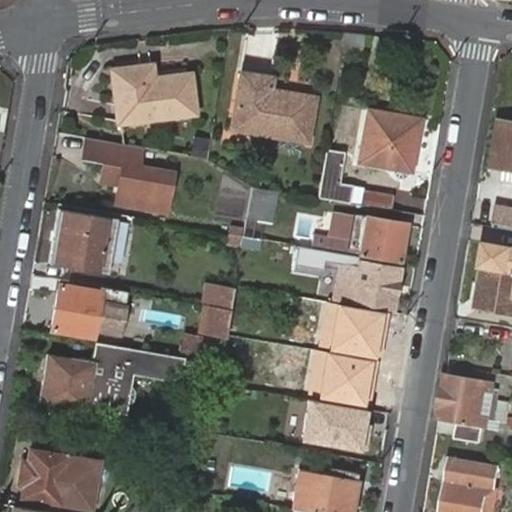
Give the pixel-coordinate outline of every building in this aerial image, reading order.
[(361,53),(364,32),(344,31),(343,52),(361,53)] [(245,62),(243,73),(272,78),(274,67),(245,62)] [(147,64),(137,65),(139,78),(149,77),(147,64)] [(108,68),(110,84),(117,84),(119,102),(113,103),(115,122),(191,113),(186,73),(149,77),(139,78),(137,65),(108,68)] [(272,78),(243,73),(233,129),(308,142),(315,98),(295,94),(294,102),(287,101),(288,93),(270,90),(272,78)] [(117,84),(110,84),(113,103),(119,102),(117,84)] [(294,102),(295,94),(288,93),(287,101),(294,102)] [(367,108),(358,160),(411,169),(419,116),(367,108)] [(511,122),(502,121),(494,168),(511,171),(511,122)] [(117,140),(83,134),(78,157),(113,163),(117,140)] [(117,140),(113,163),(120,165),(138,168),(142,145),(117,140)] [(318,198),(350,203),(352,183),(340,180),(345,151),(326,148),(318,198)] [(170,174),(138,168),(120,165),(112,206),(163,215),(170,174)] [(269,223),(275,191),(250,187),(245,219),(269,223)] [(496,221),(511,224),(511,206),(499,204),(496,221)] [(45,277),(54,279),(67,281),(70,267),(93,271),(101,217),(56,209),(45,277)] [(311,247),(399,263),(405,224),(353,215),(348,246),(312,240),(311,247)] [(242,235),(266,239),(269,223),(245,219),(242,235)] [(237,245),(239,235),(227,232),(226,243),(237,245)] [(511,248),(488,244),(477,305),(511,311),(511,248)] [(358,260),(350,303),(390,310),(398,267),(358,260)] [(30,275),(29,288),(52,292),(54,279),(45,277),(30,275)] [(230,291),(231,287),(208,282),(203,305),(209,306),(227,309),(230,291)] [(124,291),(99,287),(98,292),(58,285),(50,329),(92,337),(93,330),(108,332),(113,307),(122,308),(124,291)] [(227,309),(226,317),(238,320),(242,294),(230,291),(227,309)] [(378,359),(386,311),(322,300),(313,346),(336,351),(378,359)] [(205,331),(223,334),(226,317),(227,309),(209,306),(205,331)] [(47,354),(39,398),(101,410),(127,415),(133,372),(180,381),(184,358),(95,341),(91,362),(47,354)] [(368,409),(378,359),(336,351),(313,346),(303,397),(311,398),(368,409)] [(447,369),(439,419),(457,423),(483,427),(487,427),(489,412),(481,411),(487,384),(494,385),(496,379),(447,369)] [(250,372),(249,388),(283,391),(284,376),(250,372)] [(210,414),(214,386),(186,381),(182,409),(210,414)] [(481,411),(489,412),(494,385),(487,384),(481,411)] [(368,409),(311,398),(303,438),(369,450),(376,411),(368,409)] [(489,412),(487,427),(498,429),(501,415),(489,412)] [(483,427),(457,423),(455,437),(480,441),(483,427)] [(28,464),(23,462),(19,484),(24,485),(22,496),(59,503),(61,497),(70,499),(69,505),(91,509),(100,464),(67,458),(31,451),(28,464)] [(482,511),(486,495),(493,497),(498,467),(452,459),(441,511),(482,511)] [(308,511),(314,511),(353,511),(360,479),(300,469),(293,508),(294,509),(308,511)]
